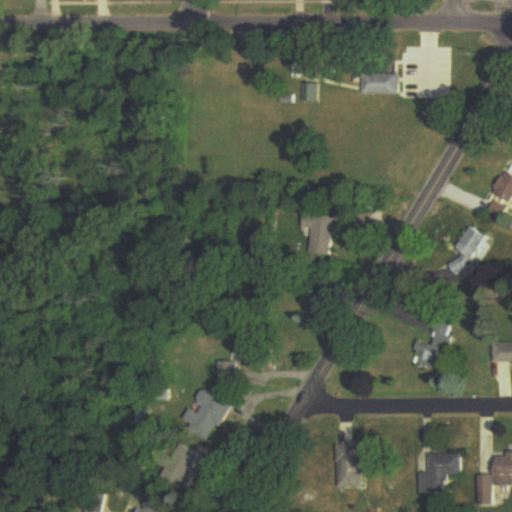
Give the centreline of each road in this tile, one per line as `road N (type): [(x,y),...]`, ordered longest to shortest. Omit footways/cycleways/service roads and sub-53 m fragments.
road 1 (secondary): [(511,59),(241,511)]
road 2 (residential): [(511,30),(0,26)]
road 3 (residential): [(511,409),(305,409)]
